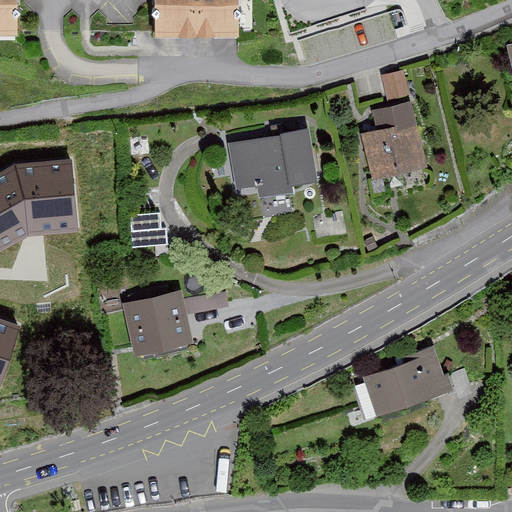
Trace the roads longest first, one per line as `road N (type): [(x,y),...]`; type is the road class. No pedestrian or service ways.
road 1 (primary): [(511,233),(379,316),(240,386),(85,453),(0,477)]
road 2 (residential): [(511,6),(436,40),(344,66),(291,77),(184,72),(132,97),(0,117)]
road 3 (residential): [(436,511),(324,502),(207,511)]
